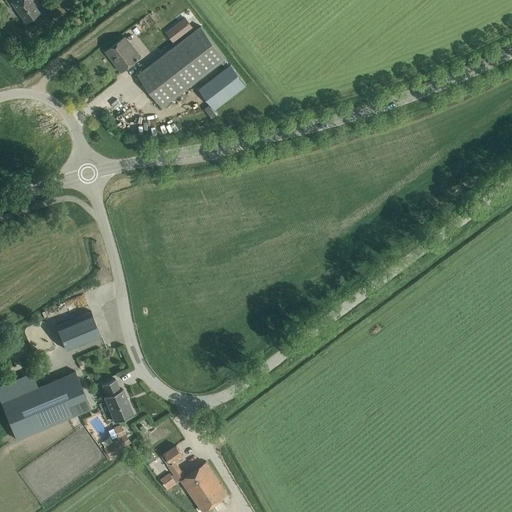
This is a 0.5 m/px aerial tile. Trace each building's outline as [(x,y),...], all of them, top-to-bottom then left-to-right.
[(10,0),(25,21),(33,15),(38,12),(29,0),(10,0)] [(171,49),(137,74),(162,106),(214,66),(224,59),(225,57),(201,26),(176,45),(171,49)] [(125,36),(105,51),(111,59),(114,56),(124,69),(138,58),(127,43),(129,41),(125,36)] [(150,52),(155,59),(162,53),(157,47),(150,52)] [(246,86),(229,65),(197,90),(214,111),(246,86)] [(112,96),(119,105),(125,100),(118,91),(112,96)] [(128,98),(118,113),(127,119),(137,104),(128,98)] [(184,107),(193,103),(191,99),(182,102),(184,107)] [(91,310),(82,314),(56,325),(66,349),(101,334),(91,310)] [(75,370),(66,374),(0,402),(16,439),(90,407),(75,370)] [(115,378),(102,383),(109,400),(106,401),(114,421),(133,413),(122,388),(120,389),(115,378)] [(136,425),(143,436),(150,431),(142,420),(136,425)] [(113,429),(100,438),(106,447),(119,438),(113,429)] [(183,455),(176,445),(161,455),(174,473),(170,475),(169,473),(160,478),(167,488),(185,475),(175,460),(183,455)] [(228,494),(204,462),(185,475),(180,479),(203,511),(228,494)]
